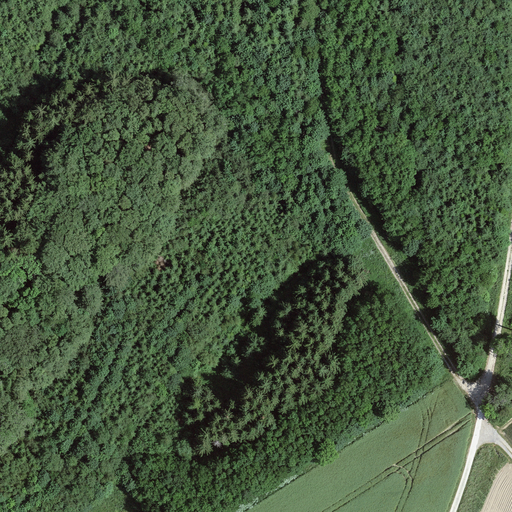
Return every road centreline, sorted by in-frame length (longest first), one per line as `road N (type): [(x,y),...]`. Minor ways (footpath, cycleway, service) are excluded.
road 1 (track): [(511,451),(481,416),(340,175),(314,25),(318,0)]
road 2 (track): [(340,175),(297,126),(206,131),(0,246)]
road 3 (track): [(452,511),(481,416),(511,225)]
road 4 (track): [(297,126),(183,0)]
